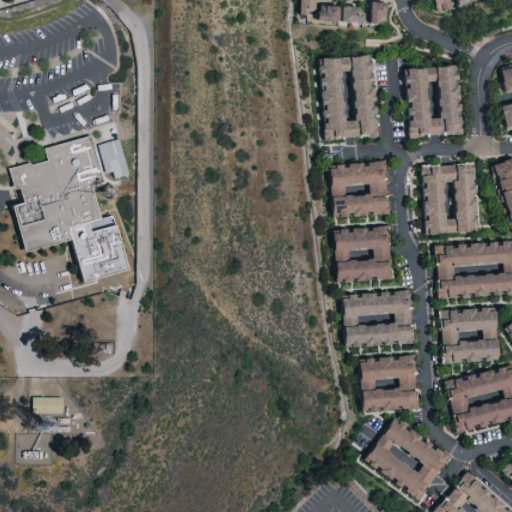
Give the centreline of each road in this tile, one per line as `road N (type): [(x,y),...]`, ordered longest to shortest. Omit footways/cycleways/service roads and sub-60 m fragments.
road 1 (residential): [(479,148),(393,161),(417,272),(430,440),(462,459),(511,448),(479,148)]
road 2 (residential): [(511,41),(478,61),(479,148)]
